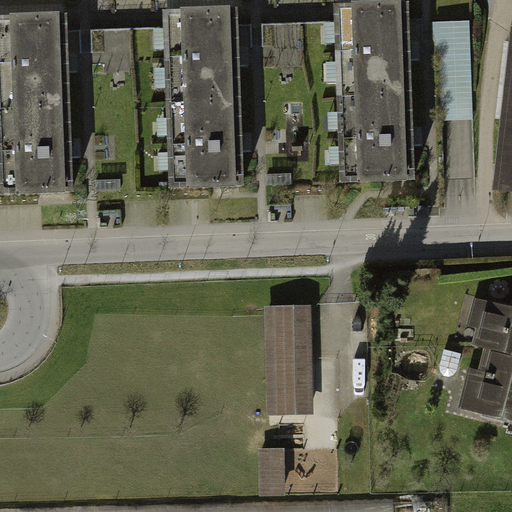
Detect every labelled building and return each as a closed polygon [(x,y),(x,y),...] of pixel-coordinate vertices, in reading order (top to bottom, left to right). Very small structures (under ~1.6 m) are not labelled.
[(335,8),(337,98),(409,96),(408,53),(407,6),(335,8)] [(163,15),(166,104),(238,102),(237,59),(236,13),(163,15)] [(0,20),(0,110),(68,108),(67,64),(65,19),(0,20)] [(410,137),(409,96),(337,98),(339,182),(411,180),(410,137)] [(239,144),(238,102),(166,104),(168,187),(241,185),(239,144)] [(69,151),(68,108),(0,110),(0,194),(71,192),(69,151)] [(477,344),(488,347),(511,352),(511,312),(486,306),(477,344)] [(308,309),(268,309),(269,412),(308,412),(308,390),(290,390),(289,360),(308,360),(308,309)] [(511,352),(488,347),(482,374),(468,370),(459,403),(511,416),(511,352)] [(281,450),(261,450),(261,494),(282,494),(281,450)]
